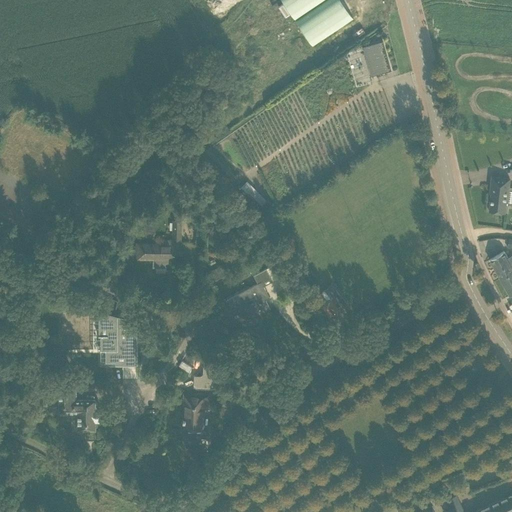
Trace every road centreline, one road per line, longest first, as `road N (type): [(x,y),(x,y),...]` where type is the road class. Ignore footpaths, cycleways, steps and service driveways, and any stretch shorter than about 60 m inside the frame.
road 1 (tertiary): [(469,284),(405,0)]
road 2 (residential): [(195,329),(0,235)]
road 3 (residential): [(305,372),(469,284)]
road 4 (residential): [(195,511),(305,372)]
road 5 (residential): [(105,479),(139,405),(195,329)]
road 6 (residential): [(383,511),(511,468)]
